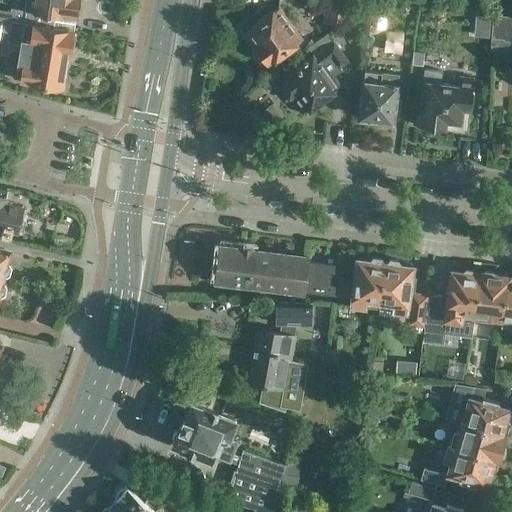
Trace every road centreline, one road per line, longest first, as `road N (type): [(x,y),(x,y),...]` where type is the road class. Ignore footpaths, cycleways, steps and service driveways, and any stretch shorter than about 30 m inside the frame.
road 1 (tertiary): [(511,217),(166,170)]
road 2 (primary): [(168,0),(132,195),(137,288)]
road 3 (primary): [(30,511),(94,419),(137,288)]
road 4 (primary): [(166,170),(193,0)]
road 5 (residential): [(0,171),(36,171),(47,120),(38,107),(0,98)]
road 6 (primary): [(137,288),(166,170)]
